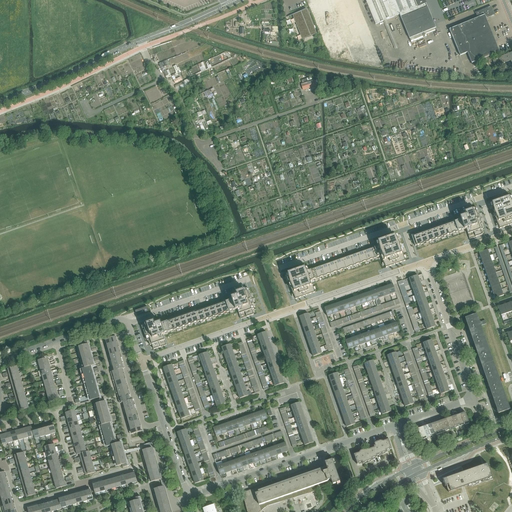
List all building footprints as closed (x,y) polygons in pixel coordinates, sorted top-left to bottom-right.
[(313,0),(318,15),(333,10),(329,0),(313,0)] [(426,0),(397,0),(410,38),(437,29),(426,0)] [(477,9),(478,15),(487,12),(488,15),(495,13),(492,4),(477,9)] [(293,14),(303,39),(316,34),(306,9),(293,14)] [(487,13),(451,26),(461,54),(469,51),(473,61),(485,57),(485,58),(501,53),(487,13)] [(496,64),(511,58),(511,51),(494,57),(496,64)] [(198,62),(196,57),(192,59),(190,56),(185,58),(187,62),(189,62),(190,65),(198,62)] [(300,86),(302,89),(302,91),(316,86),(314,81),(300,86)] [(316,159),(309,162),(316,179),(320,177),(319,175),(322,174),(318,164),(316,159)] [(500,228),(511,224),(511,198),(511,196),(490,203),(494,212),(497,222),(500,228)] [(423,244),(423,243),(426,243),(429,242),(429,241),(431,241),(432,241),(435,240),(435,239),(437,238),(438,239),(441,238),(441,237),(443,236),(444,237),(447,236),(447,235),(449,234),(449,235),(453,234),(453,233),(455,232),(455,233),(459,232),(459,231),(461,230),(461,231),(464,230),(466,230),(469,239),(482,235),(481,230),(483,229),(481,224),(482,224),(478,213),(477,214),(475,209),(465,213),(466,216),(460,218),(460,219),(412,236),(415,246),(420,245),(423,244)] [(307,266),(286,274),(290,283),(293,292),(296,299),(315,292),(313,285),(312,281),(315,279),(318,278),(321,277),(325,276),(328,274),(332,274),(335,272),(339,271),(342,269),(347,269),(351,266),(355,266),(358,264),(361,263),(364,261),(368,261),(371,259),(375,259),(378,257),(381,256),(383,261),(386,267),(405,261),(404,254),(400,245),(397,235),(376,242),(378,246),(308,271),(307,266)] [(480,259),(481,258),(481,259),(490,255),(488,250),(479,253),(481,257),(480,257),(480,259)] [(483,264),(492,261),(490,255),(481,259),(483,262),(482,263),(482,264),(483,264)] [(485,270),(494,267),(492,261),(483,264),(485,268),(484,268),(484,270),(485,270)] [(487,275),(496,272),(494,267),(485,270),(486,274),(486,276),(487,275)] [(489,281),(498,278),(496,272),(487,275),(488,279),(488,280),(488,281),(489,281)] [(409,278),(411,284),(420,281),(418,275),(409,278)] [(491,287),(500,284),(498,278),(489,281),(490,285),(490,287),(491,287)] [(411,284),(413,290),(422,287),(420,281),(411,284)] [(396,293),(393,284),(387,286),(390,295),(396,293)] [(493,292),(502,289),(500,284),(491,287),(492,291),(492,293),(493,292)] [(384,297),(390,295),(387,286),(381,288),(384,297)] [(424,292),(422,287),(413,290),(415,295),(424,292)] [(379,299),(384,297),(381,288),(376,290),(379,299)] [(154,321),(143,325),(145,330),(144,330),(147,341),(149,341),(150,345),(152,345),(154,349),(154,350),(167,345),(163,335),(165,335),(165,334),(203,320),(203,321),(236,310),(238,309),(241,319),(254,315),(254,314),(252,310),(254,309),(252,304),(254,304),(250,293),(249,294),(247,289),(236,293),(237,294),(237,295),(231,297),(232,298),(197,311),(197,310),(161,322),(155,324),(154,321)] [(502,289),(493,292),(494,296),(494,297),(494,298),(495,298),(504,295),(502,289)] [(381,305),(379,299),(376,290),(370,292),(373,301),(376,300),(376,301),(375,302),(377,307),(379,306),(381,305)] [(367,303),(373,301),(370,292),(364,294),(367,303)] [(426,298),(424,292),(415,295),(417,301),(426,298)] [(362,305),(367,303),(364,294),(359,296),(362,305)] [(356,307),(362,305),(359,296),(353,298),(356,307)] [(350,309),(356,307),(353,298),(347,300),(350,309)] [(428,304),(426,298),(417,301),(419,307),(428,304)] [(345,311),(350,309),(347,300),(342,302),(345,311)] [(339,313),(345,311),(342,302),(336,304),(339,313)] [(333,314),(339,313),(336,304),(330,306),(333,314)] [(430,309),(428,304),(419,307),(421,312),(430,309)] [(501,316),(507,313),(504,305),(500,306),(500,305),(498,306),(498,307),(501,316)] [(327,317),(333,314),(330,306),(324,308),(327,317)] [(147,307),(137,310),(135,311),(136,312),(137,317),(149,313),(147,307)] [(432,315),(430,309),(421,312),(423,318),(432,315)] [(301,322),(302,322),(310,319),(308,313),(300,316),(301,321),(301,322)] [(482,330),(480,322),(477,314),(471,316),(465,318),(471,334),(482,330)] [(434,321),(432,315),(423,318),(425,324),(434,321)] [(303,328),(304,328),(312,325),(310,319),(302,322),(303,327),(303,328)] [(434,321),(425,324),(427,330),(436,327),(434,321)] [(400,331),(397,323),(391,325),(394,333),(398,332),(399,332),(399,331),(400,331)] [(305,334),(314,331),(312,325),(304,328),(305,332),(305,334)] [(391,325),(385,327),(388,335),(392,334),(393,334),(394,334),(394,333),(391,325)] [(388,335),(385,327),(380,329),(383,337),(387,336),(388,335)] [(383,337),(380,329),(374,331),(377,339),(381,338),(383,337)] [(488,346),(485,338),(482,330),(471,334),(476,350),(488,346)] [(307,339),(316,336),(314,331),(305,334),(307,338),(307,339)] [(377,339),(374,331),(368,333),(371,341),(376,340),(377,339)] [(266,332),(258,335),(260,341),(268,338),(267,334),(267,332),(266,332)] [(371,341),(368,333),(363,334),(366,343),(370,342),(371,341)] [(366,343),(363,334),(357,336),(360,345),(364,344),(366,343)] [(309,345),(318,342),(316,336),(307,339),(309,344),(309,345)] [(360,345),(357,336),(351,338),(354,347),(359,346),(360,345)] [(106,339),(106,341),(105,342),(106,345),(107,345),(117,342),(115,337),(106,339)] [(260,341),(262,346),(270,343),(269,339),(269,338),(268,338),(260,341)] [(354,347),(351,338),(345,341),(348,349),(353,348),(354,347)] [(423,343),(425,349),(434,346),(432,340),(423,343)] [(94,366),(88,345),(89,345),(90,344),(89,341),(83,343),(84,346),(79,347),(85,368),(82,369),(91,401),(100,398),(91,366),(94,366)] [(311,351),(320,348),(318,342),(309,345),(311,349),(311,351)] [(262,346),(264,352),(272,349),(271,345),(271,343),(270,343),(262,346)] [(224,353),(233,350),(231,344),(222,347),(223,352),(224,353)] [(425,349),(427,355),(436,351),(434,346),(425,349)] [(493,362),(491,354),(488,346),(476,350),(482,366),(493,362)] [(108,352),(109,356),(119,353),(118,347),(109,350),(109,352),(108,352)] [(320,348),(311,351),(313,355),(312,355),(313,356),(313,357),(322,354),(320,348)] [(264,352),(265,358),(274,355),(273,350),(272,349),(264,352)] [(226,359),(235,356),(233,350),(224,353),(225,357),(225,358),(226,359)] [(427,355),(429,360),(438,357),(436,351),(427,355)] [(201,361),(210,358),(208,354),(209,354),(208,353),(208,352),(199,355),(201,361)] [(387,355),(389,361),(398,358),(396,352),(387,355)] [(265,358),(267,363),(276,360),(275,356),(274,355),(265,358)] [(235,356),(226,359),(227,363),(228,365),(237,361),(235,356)] [(440,363),(438,357),(429,360),(431,366),(440,363)] [(38,360),(40,366),(49,363),(47,358),(38,360)] [(113,366),(118,364),(122,363),(121,358),(112,361),(112,362),(111,362),(112,366),(113,366)] [(203,367),(212,364),(210,360),(210,359),(210,358),(201,361),(203,367)] [(389,361),(391,367),(400,364),(398,358),(389,361)] [(267,363),(269,369),(278,366),(277,362),(276,360),(267,363)] [(373,360),(364,363),(366,369),(375,366),(373,360)] [(230,370),(238,367),(237,361),(228,365),(229,369),(230,370)] [(499,378),(496,370),(493,362),(482,366),(487,382),(499,378)] [(431,366),(433,371),(442,368),(440,363),(431,366)] [(205,372),(214,369),(212,365),(212,364),(203,367),(205,372)] [(391,367),(393,373),(402,370),(400,364),(391,367)] [(163,368),(165,374),(174,371),(172,365),(163,368)] [(8,369),(9,374),(19,372),(17,366),(8,369)] [(269,369),(271,375),(280,372),(279,367),(278,366),(269,369)] [(366,369),(368,375),(377,372),(375,366),(366,369)] [(238,367),(230,370),(231,374),(231,375),(232,376),(240,373),(238,367)] [(40,377),(42,376),(52,374),(50,368),(41,371),(38,372),(40,377)] [(444,374),(442,368),(433,371),(435,377),(444,374)] [(112,371),(113,373),(112,374),(113,377),(123,374),(122,369),(114,371),(112,371)] [(207,378),(216,375),(214,371),(214,369),(205,372),(207,378)] [(393,373),(395,378),(404,375),(402,370),(393,373)] [(167,379),(176,376),(174,371),(165,374),(167,379)] [(271,375),(273,380),(282,377),(281,373),(280,372),(271,375)] [(379,377),(377,372),(368,375),(370,381),(379,377)] [(234,381),(242,378),(240,373),(232,376),(233,380),(233,382),(234,381)] [(331,382),(340,379),(337,373),(329,376),(330,380),(331,382)] [(435,377),(437,383),(446,380),(444,374),(435,377)] [(209,384),(218,381),(216,376),(216,375),(207,378),(208,381),(209,384)] [(395,378),(397,384),(406,381),(404,375),(395,378)] [(169,385),(178,382),(176,376),(167,379),(169,385)] [(282,377),(273,380),(275,386),(284,383),(283,379),(282,377)] [(381,383),(379,377),(370,381),(372,386),(381,383)] [(235,387),(236,387),(244,384),(242,378),(234,381),(235,386),(235,387)] [(487,382),(490,390),(493,398),(505,394),(499,378),(487,382)] [(115,382),(116,384),(115,384),(116,388),(117,387),(126,385),(125,379),(115,382)] [(333,387),(341,384),(340,379),(331,382),(332,386),(333,387)] [(448,385),(446,380),(437,383),(439,388),(448,385)] [(211,389),(220,386),(218,382),(218,381),(209,384),(211,389)] [(397,384),(399,390),(408,387),(406,381),(397,384)] [(171,391),(180,388),(178,382),(169,385),(171,391)] [(374,392),(383,389),(381,383),(372,386),(374,392)] [(246,390),(244,384),(236,387),(237,391),(237,392),(237,393),(238,393),(246,390)] [(335,393),(343,390),(341,384),(333,387),(334,392),(335,393)] [(448,385),(439,388),(441,394),(450,391),(448,385)] [(213,395),(222,392),(220,388),(220,386),(211,389),(213,395)] [(399,390),(401,395),(410,392),(408,387),(399,390)] [(173,396),(182,393),(180,388),(171,391),(173,396)] [(376,398),(385,394),(383,389),(374,392),(376,398)] [(118,392),(119,394),(117,394),(119,398),(129,395),(128,390),(118,392)] [(248,396),(246,390),(238,393),(239,397),(239,398),(240,398),(240,399),(248,396)] [(337,399),(345,396),(343,390),(335,393),(336,397),(337,399)] [(222,392),(213,395),(215,401),(224,398),(222,393),(222,392)] [(412,398),(410,392),(401,395),(403,401),(412,398)] [(175,402),(184,399),(182,393),(173,396),(175,402)] [(58,394),(48,397),(50,402),(59,400),(58,394)] [(387,400),(385,394),(376,398),(378,403),(387,400)] [(493,398),(496,406),(498,414),(510,410),(505,394),(493,398)] [(120,402),(121,401),(121,403),(123,403),(123,402),(131,400),(129,395),(119,398),(120,402)] [(339,404),(347,401),(345,396),(337,399),(338,403),(339,404)] [(215,401),(217,407),(226,404),(224,399),(224,398),(215,401)] [(403,401),(405,407),(414,404),(412,398),(403,401)] [(106,401),(103,402),(103,399),(102,400),(96,401),(97,404),(96,404),(102,425),(101,426),(107,447),(112,445),(118,466),(122,465),(123,468),(129,466),(130,466),(129,463),(128,463),(127,463),(121,442),(116,444),(110,423),(111,423),(106,401)] [(177,408),(186,405),(184,399),(175,402),(177,408)] [(123,408),(125,408),(134,405),(133,400),(131,400),(123,402),(123,403),(124,404),(122,404),(123,408)] [(387,400),(378,403),(380,409),(389,406),(387,400)] [(340,410),(341,410),(349,407),(347,401),(339,404),(340,409),(340,410)] [(291,405),(293,411),(302,408),(300,402),(291,405)] [(29,408),(27,403),(18,405),(20,411),(29,408)] [(179,413),(188,410),(186,405),(177,408),(179,413)] [(380,409),(382,415),(391,412),(389,406),(380,409)] [(342,416),(343,416),(351,413),(349,407),(341,410),(342,414),(342,416)] [(293,411),(295,417),(304,414),(302,408),(293,411)] [(75,410),(66,413),(67,418),(76,416),(75,410)] [(135,411),(132,411),(126,413),(127,415),(125,415),(126,419),(137,416),(136,410),(135,411)] [(179,413),(181,419),(190,416),(188,410),(179,413)] [(259,412),(262,421),(268,419),(265,410),(260,412),(260,411),(259,412)] [(253,414),(256,423),(262,421),(259,412),(254,414),(254,413),(253,414)] [(461,414),(464,425),(469,423),(465,412),(461,414)] [(344,421),(345,421),(353,418),(351,413),(343,416),(344,420),(344,421)] [(250,425),(256,423),(253,414),(249,416),(249,415),(247,416),(250,425)] [(295,417),(297,423),(306,420),(304,414),(295,417)] [(464,425),(461,414),(456,416),(460,426),(464,425)] [(245,427),(250,425),(247,416),(243,418),(243,417),(242,418),(245,427)] [(460,426),(456,416),(451,417),(455,428),(460,426)] [(455,428),(451,417),(446,419),(450,430),(455,428)] [(239,429),(245,427),(242,418),(237,420),(237,419),(236,420),(239,429)] [(347,427),(355,424),(353,418),(345,421),(346,425),(346,427),(347,427)] [(450,430),(446,419),(442,421),(445,431),(450,430)] [(239,429),(236,420),(232,421),(230,422),(233,431),(239,429)] [(297,423),(299,428),(308,425),(306,420),(297,423)] [(138,421),(135,422),(129,423),(130,425),(128,425),(129,429),(140,426),(138,421)] [(445,431),(442,421),(437,422),(441,433),(445,431)] [(233,431),(230,422),(226,423),(225,424),(228,433),(233,431)] [(441,433),(437,422),(432,424),(436,435),(441,433)] [(56,433),(53,423),(48,425),(51,434),(56,433)] [(228,433),(225,424),(220,425),(219,426),(222,435),(228,433)] [(436,435),(432,424),(427,425),(431,436),(436,435)] [(299,428),(301,434),(309,431),(308,425),(299,428)] [(423,427),(426,438),(431,436),(427,425),(423,427)] [(140,426),(129,429),(130,433),(132,432),(132,434),(141,431),(140,426)] [(216,437),(222,435),(219,426),(215,427),(214,427),(214,428),(213,428),(216,437)] [(422,440),(426,438),(423,427),(418,429),(422,440)] [(177,432),(179,438),(188,435),(186,429),(177,432)] [(301,434),(303,440),(311,437),(309,431),(301,434)] [(8,443),(5,434),(0,435),(3,445),(8,443)] [(181,444),(190,441),(188,435),(179,438),(181,444)] [(311,437),(303,440),(305,445),(314,442),(311,437)] [(377,456),(382,454),(387,452),(387,451),(392,449),(389,439),(383,441),(384,443),(374,446),(374,447),(377,456)] [(183,450),(192,447),(190,441),(181,444),(183,450)] [(280,445),(283,453),(288,451),(285,443),(280,445)] [(45,447),(46,452),(56,450),(54,444),(45,447)] [(283,453),(280,445),(274,447),(277,455),(283,453)] [(87,452),(85,447),(76,449),(77,455),(80,454),(87,452)] [(185,455),(194,452),(192,447),(183,450),(185,455)] [(277,455),(274,447),(268,449),(271,457),(277,455)] [(363,464),(368,462),(373,460),(373,459),(378,457),(377,456),(374,447),(366,450),(366,449),(361,451),(362,452),(354,455),(357,464),(362,463),(363,464)] [(143,450),(143,452),(151,480),(151,482),(161,480),(152,448),(143,450)] [(271,457),(268,449),(263,450),(266,459),(271,457)] [(266,459),(263,450),(257,452),(260,461),(266,459)] [(87,452),(80,454),(81,459),(91,457),(89,451),(87,452)] [(16,461),(26,458),(24,452),(15,455),(16,461)] [(187,461),(196,458),(194,452),(185,455),(187,461)] [(260,461),(257,452),(251,454),(254,463),(260,461)] [(254,463),(251,454),(246,456),(249,465),(254,463)] [(249,465),(246,456),(240,458),(243,467),(249,465)] [(189,467),(198,464),(196,458),(187,461),(189,467)] [(243,467),(240,458),(234,460),(237,469),(243,467)] [(237,469),(234,460),(229,462),(232,471),(237,469)] [(332,460),(330,461),(325,462),(327,467),(310,473),(308,468),(275,481),(241,493),(242,493),(244,499),(245,502),(246,508),(247,511),(259,511),(267,506),(316,491),(314,485),(331,480),(333,485),(340,482),(332,460)] [(232,471),(229,462),(223,464),(226,473),(232,471)] [(191,472),(200,469),(198,464),(189,467),(191,472)] [(223,464),(217,466),(220,475),(226,473),(223,464)] [(485,467),(481,468),(474,470),(468,473),(462,475),(461,473),(456,475),(453,476),(445,479),(446,481),(445,482),(446,482),(447,485),(446,485),(447,486),(449,492),(451,492),(461,488),(465,487),(467,486),(469,486),(471,485),(472,484),(475,483),(478,482),(482,481),(485,480),(489,478),(492,477),(489,467),(488,464),(484,465),(485,467)] [(84,470),(86,475),(95,472),(94,467),(84,470)] [(200,469),(191,472),(193,478),(202,475),(200,469)] [(129,474),(132,484),(134,483),(137,482),(135,473),(129,474)] [(193,478),(195,484),(204,481),(202,475),(193,478)] [(64,481),(55,483),(56,489),(66,486),(64,481)] [(93,485),(95,494),(98,493),(101,493),(98,483),(93,485)] [(157,498),(158,501),(157,501),(159,509),(160,509),(161,511),(160,511),(170,511),(165,492),(164,487),(154,489),(155,491),(154,491),(156,498),(157,498)] [(34,489),(25,492),(27,497),(36,495),(34,489)] [(85,492),(88,501),(90,501),(90,500),(93,499),(91,490),(85,492)] [(1,496),(1,497),(0,498),(1,501),(2,501),(12,498),(10,493),(1,496)] [(67,507),(64,497),(59,499),(59,500),(61,508),(65,508),(67,507)] [(142,511),(140,500),(142,499),(141,498),(141,497),(140,497),(134,498),(135,501),(130,502),(132,511),(142,511)]
